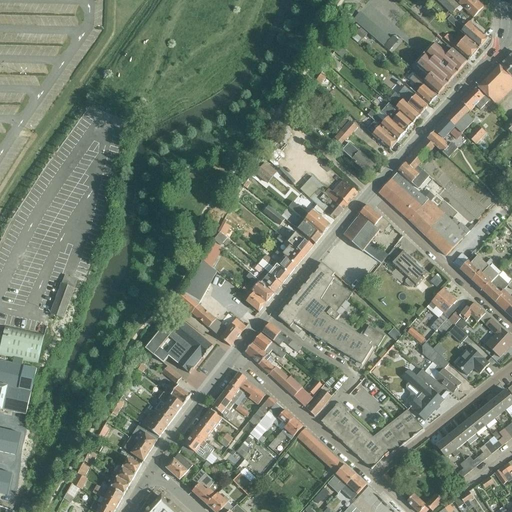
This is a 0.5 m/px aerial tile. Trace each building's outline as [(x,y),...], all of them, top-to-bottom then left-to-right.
[(423,0),(419,0),(417,3),(424,10),(429,5),(423,0)] [(451,0),(436,0),(452,14),(459,7),(451,0)] [(460,0),(458,3),(474,18),(483,8),(474,0),(460,0)] [(359,13),(352,21),(382,47),(389,38),(359,13)] [(466,37),(479,48),(488,38),(469,22),(464,28),(446,13),(443,17),(466,37)] [(361,29),(356,35),(362,41),(367,35),(361,29)] [(479,48),(466,37),(459,45),(447,35),(444,38),(469,60),(479,48)] [(392,36),(382,47),(388,52),(397,40),(392,36)] [(438,95),(466,62),(452,49),(447,55),(435,44),(416,66),(428,77),(423,82),(438,95)] [(340,46),(335,53),(341,58),(347,51),(340,46)] [(511,53),(500,66),(511,78),(511,53)] [(336,71),(340,64),(330,59),(327,66),(336,71)] [(511,78),(500,66),(478,88),(486,95),(491,99),(497,105),(511,89),(511,78)] [(331,82),(336,77),(325,69),(321,74),(331,82)] [(320,76),(315,82),(321,86),(325,80),(320,76)] [(412,76),(409,80),(414,84),(420,89),(416,94),(429,105),(436,97),(412,76)] [(416,94),(410,89),(405,85),(401,91),(411,100),(408,104),(420,115),(428,106),(415,95),(416,94)] [(491,99),(486,95),(484,97),(476,89),(462,104),(470,112),(476,106),(481,110),(491,99)] [(408,104),(396,95),(394,93),(389,99),(391,100),(393,98),(400,104),(395,109),(400,113),(413,124),(420,115),(408,104)] [(389,103),(383,110),(381,112),(388,117),(405,132),(413,124),(400,113),(395,109),(389,103)] [(462,104),(447,119),(455,127),(462,134),(474,121),(467,114),(470,112),(462,104)] [(371,112),(368,115),(374,121),(398,141),(405,132),(388,117),(384,122),(371,112)] [(447,119),(427,139),(435,147),(449,159),(458,149),(452,144),(450,146),(443,140),(451,131),(455,127),(447,119)] [(350,121),(344,128),(351,135),(357,128),(350,121)] [(374,121),(371,124),(366,130),(390,150),(398,141),(374,121)] [(475,144),(486,133),(478,125),(467,137),(475,144)] [(263,146),(274,154),(287,136),(277,128),(263,146)] [(351,135),(344,128),(335,138),(342,145),(351,135)] [(427,139),(424,143),(432,151),(435,147),(427,139)] [(342,151),(368,174),(375,167),(349,143),(342,151)] [(424,143),(420,147),(428,155),(432,151),(424,143)] [(428,155),(420,147),(417,151),(425,158),(428,155)] [(425,158),(417,151),(413,155),(421,162),(425,158)] [(413,155),(409,159),(418,166),(421,162),(413,155)] [(406,163),(399,171),(418,189),(419,188),(423,192),(433,180),(429,177),(418,166),(409,159),(406,163)] [(266,162),(256,174),(267,184),(277,171),(266,162)] [(400,186),(405,180),(397,173),(392,179),(400,186)] [(392,179),(388,184),(396,191),(400,186),(392,179)] [(331,199),(325,194),(309,180),(300,190),(322,210),(335,221),(344,210),(331,199)] [(329,189),(325,194),(331,199),(344,210),(351,202),(358,193),(344,180),(341,183),(336,190),(333,193),(329,189)] [(396,191),(386,199),(446,256),(454,247),(466,235),(457,226),(456,225),(451,221),(442,212),(430,202),(423,196),(405,180),(400,186),(396,191)] [(396,191),(388,184),(379,193),(386,199),(396,191)] [(427,191),(423,196),(430,202),(434,197),(427,191)] [(309,225),(322,236),(330,226),(312,212),(309,216),(292,203),(288,208),(305,221),(307,223),(309,225)] [(369,206),(360,216),(380,232),(381,233),(389,224),(382,217),(376,212),(369,206)] [(268,207),(263,213),(280,226),(285,220),(268,207)] [(357,220),(344,235),(358,247),(363,252),(364,251),(380,264),(387,256),(371,242),(380,232),(360,216),(357,220)] [(301,218),(295,227),(298,230),(316,244),(322,236),(309,225),(307,223),(305,221),(301,218)] [(224,220),(217,233),(219,234),(222,236),(228,223),(224,220)] [(457,226),(466,235),(474,227),(472,224),(467,229),(460,223),(457,226)] [(293,247),(305,256),(313,246),(296,233),(288,243),(293,247)] [(222,236),(219,234),(214,240),(221,246),(226,239),(222,236)] [(305,256),(293,247),(288,243),(279,236),(276,240),(286,248),(282,253),(297,266),(305,256)] [(202,261),(212,268),(221,250),(212,243),(202,261)] [(416,288),(428,275),(403,250),(400,254),(394,248),(388,254),(394,260),(390,264),(406,279),(404,281),(404,284),(409,288),(412,288),(414,286),(416,288)] [(297,266),(282,253),(277,249),(274,253),(283,260),(278,266),(290,275),(297,266)] [(469,262),(461,255),(453,264),(461,271),(469,262)] [(475,255),(469,262),(461,271),(472,281),(486,266),(485,265),(475,255)] [(277,265),(274,269),(269,265),(273,261),(267,256),(259,265),(265,270),(269,274),(282,284),(290,275),(278,266),(277,265)] [(212,268),(202,261),(186,288),(185,287),(177,300),(209,328),(216,320),(198,305),(217,273),(212,268)] [(369,326),(362,336),(362,337),(336,321),(340,316),(336,313),(346,301),(347,302),(352,294),(332,280),(334,278),(331,276),(334,272),(323,264),(322,265),(321,264),(318,268),(319,269),(314,275),(313,274),(309,279),(310,280),(305,286),(304,285),(300,289),(301,290),(296,296),(295,296),(291,300),(292,301),(287,307),(286,306),(283,311),(278,318),(296,333),(300,328),(362,366),(374,345),(378,348),(385,336),(369,326)] [(265,270),(259,265),(255,269),(261,275),(265,270)] [(486,266),(472,281),(483,292),(501,273),(492,265),(489,267),(489,268),(486,266)] [(265,270),(261,275),(266,278),(262,283),(260,282),(274,294),(282,284),(269,274),(265,270)] [(501,273),(483,292),(496,303),(501,298),(499,296),(503,290),(511,282),(502,272),(501,273)] [(260,282),(250,273),(246,277),(251,281),(246,287),(252,291),(254,293),(266,303),(274,294),(260,282)] [(63,319),(77,280),(64,275),(50,314),(63,319)] [(436,275),(430,281),(435,287),(441,280),(436,275)] [(246,302),(258,313),(266,303),(254,293),(252,291),(246,287),(245,286),(242,289),(247,293),(245,295),(249,298),(246,302)] [(457,308),(453,305),(457,301),(444,289),(427,308),(439,318),(430,328),(435,332),(437,331),(437,330),(447,320),(457,308)] [(511,305),(511,298),(503,290),(499,296),(501,298),(496,303),(504,311),(506,312),(511,305)] [(447,320),(437,330),(442,335),(452,324),(454,326),(461,318),(465,322),(471,316),(478,323),(485,314),(474,303),(469,309),(467,307),(460,316),(456,312),(448,321),(447,320)] [(168,321),(146,349),(148,352),(163,363),(168,357),(189,374),(194,368),(193,368),(202,358),(203,359),(212,347),(178,319),(173,315),(168,321)] [(227,330),(216,320),(209,328),(229,346),(246,327),(236,319),(227,330)] [(511,345),(511,338),(510,336),(501,328),(491,319),(485,325),(495,335),(485,345),(499,358),(509,347),(510,348),(511,345)] [(461,320),(456,325),(462,330),(467,325),(461,320)] [(301,348),(286,336),(270,324),(263,333),(274,342),(278,336),(280,338),(279,339),(298,353),(301,348)] [(43,334),(4,326),(0,343),(0,355),(13,359),(12,363),(21,366),(23,361),(36,364),(43,334)] [(449,333),(460,344),(467,337),(455,326),(449,333)] [(388,334),(390,336),(395,341),(401,335),(393,329),(388,334)] [(254,344),(253,344),(268,355),(272,351),(282,359),(285,355),(280,351),(281,351),(261,335),(254,344)] [(424,343),(421,347),(422,355),(428,360),(432,363),(425,372),(430,376),(435,381),(436,380),(452,394),(460,384),(443,369),(448,364),(424,343)] [(268,355),(253,344),(245,353),(269,375),(274,369),(266,362),(270,357),(268,355)] [(479,374),(489,364),(471,348),(462,357),(461,356),(454,364),(467,376),(474,369),(479,374)] [(0,360),(0,385),(30,392),(36,369),(21,366),(12,363),(0,360)] [(276,367),(274,369),(269,375),(273,378),(279,371),(276,367)] [(177,384),(181,379),(167,368),(163,373),(177,384)] [(156,369),(152,373),(161,381),(164,377),(156,369)] [(435,381),(430,376),(422,370),(416,376),(408,370),(402,377),(420,393),(417,397),(415,396),(410,396),(406,400),(407,405),(425,421),(444,400),(443,400),(450,393),(435,381)] [(283,374),(279,371),(273,378),(276,381),(283,374)] [(241,374),(232,385),(230,384),(221,396),(234,405),(243,394),(238,390),(240,388),(251,396),(249,398),(258,405),(265,395),(246,381),(246,379),(241,374)] [(289,378),(283,374),(276,381),(282,386),(290,377),(289,378)] [(290,377),(282,386),(288,392),(296,382),(290,377)] [(317,380),(308,390),(313,395),(322,385),(317,380)] [(130,382),(126,389),(131,391),(135,385),(130,382)] [(296,382),(288,392),(293,397),(301,388),(296,382)] [(30,392),(0,385),(0,409),(1,410),(25,415),(30,392)] [(168,387),(165,391),(171,395),(172,397),(172,396),(184,405),(191,395),(179,386),(179,385),(174,391),(168,387)] [(301,388),(293,397),(299,402),(307,393),(301,389),(302,388),(301,388)] [(315,417),(331,397),(324,390),(307,410),(315,417)] [(511,398),(506,390),(496,399),(505,411),(509,416),(511,413),(511,398)] [(172,397),(171,395),(165,391),(159,399),(161,401),(165,404),(166,405),(165,405),(177,414),(184,405),(172,396),(172,397)] [(313,399),(307,393),(299,402),(304,408),(313,399)] [(221,396),(213,407),(222,414),(226,409),(229,412),(234,405),(221,396)] [(252,419),(250,422),(256,428),(269,413),(269,412),(277,403),(271,397),(262,406),(253,418),(252,419)] [(505,411),(496,399),(486,406),(495,418),(505,411)] [(161,401),(155,409),(159,412),(171,422),(177,414),(165,405),(166,405),(165,404),(161,401)] [(256,428),(251,434),(259,440),(263,435),(273,424),(285,412),(276,404),(269,412),(269,413),(256,428)] [(320,423),(371,470),(384,456),(386,459),(423,430),(408,412),(407,410),(373,437),(346,413),(346,409),(342,406),(336,406),(320,423)] [(495,418),(486,406),(476,414),(486,426),(495,418)] [(171,422),(159,412),(155,409),(149,417),(153,421),(166,429),(171,422)] [(201,422),(213,431),(222,420),(210,410),(201,422)] [(244,410),(241,414),(247,418),(248,416),(252,419),(253,418),(244,410)] [(285,412),(273,424),(277,427),(281,423),(286,427),(287,427),(294,419),(285,411),(285,412)] [(476,414),(466,422),(476,434),(486,426),(476,414)] [(153,421),(149,417),(147,416),(141,424),(144,426),(159,437),(160,437),(166,429),(153,421)] [(286,427),(284,429),(268,447),(273,451),(286,437),(291,441),(303,427),(294,419),(287,427),(286,427)] [(213,431),(201,422),(192,434),(193,434),(204,443),(213,431)] [(466,422),(456,430),(466,442),(476,434),(466,422)] [(249,425),(244,432),(249,436),(254,429),(249,425)] [(136,429),(130,438),(138,443),(150,451),(157,441),(160,437),(159,437),(144,426),(140,432),(136,429)] [(97,438),(103,441),(109,430),(104,427),(97,438)] [(502,438),(498,441),(502,447),(511,439),(504,429),(499,434),(502,438)] [(3,430),(0,441),(6,442),(9,432),(3,430)] [(466,442),(456,430),(446,438),(456,450),(466,442)] [(9,432),(6,442),(13,444),(15,433),(9,432)] [(15,433),(13,444),(19,445),(21,434),(15,433)] [(193,434),(185,445),(195,453),(205,461),(214,450),(207,445),(204,443),(193,434)] [(223,439),(229,444),(233,439),(227,435),(223,439)] [(103,441),(97,438),(93,446),(90,451),(97,456),(99,457),(106,443),(103,441)] [(130,438),(124,449),(131,454),(143,462),(150,451),(138,443),(130,438)] [(456,450),(446,438),(436,446),(446,458),(451,454),(455,458),(459,454),(456,450)] [(229,444),(223,439),(220,444),(226,448),(229,444)] [(489,442),(484,445),(492,455),(502,447),(498,441),(492,446),(489,442)] [(6,442),(4,453),(10,454),(13,444),(6,442)] [(243,443),(236,452),(242,457),(249,448),(243,443)] [(13,444),(10,454),(16,456),(19,445),(13,444)] [(185,445),(181,450),(192,458),(195,453),(185,445)] [(492,455),(484,445),(479,449),(483,453),(478,457),(482,463),(492,455)] [(97,456),(90,451),(87,457),(94,461),(97,456)] [(193,466),(178,454),(174,460),(166,469),(179,481),(188,472),(193,466)] [(94,461),(87,457),(84,462),(91,466),(94,461)] [(482,463),(478,457),(473,461),(469,457),(465,461),(472,470),(482,463)] [(128,458),(123,468),(135,476),(141,466),(128,458)] [(472,470),(465,461),(459,465),(463,470),(458,474),(462,479),(472,470)] [(213,467),(206,462),(203,467),(209,472),(213,467)] [(82,465),(77,474),(84,478),(89,469),(82,465)] [(113,471),(111,473),(117,478),(130,485),(135,476),(123,468),(117,465),(113,471)] [(346,485),(355,476),(344,466),(336,475),(334,477),(327,485),(331,489),(337,495),(346,485)] [(500,469),(495,473),(503,485),(508,481),(507,479),(511,477),(508,472),(504,466),(500,469)] [(207,505),(216,496),(208,490),(214,482),(201,471),(194,478),(187,487),(207,505)] [(6,473),(3,484),(10,485),(12,474),(6,473)] [(84,478),(77,474),(71,485),(80,489),(81,490),(87,480),(84,478)] [(248,496),(255,488),(241,474),(233,482),(247,496),(248,496)] [(392,489),(397,485),(385,474),(380,478),(392,489)] [(346,485),(342,491),(352,501),(366,486),(355,476),(346,485)] [(490,477),(485,480),(489,486),(494,482),(490,477)] [(130,485),(117,478),(111,487),(124,495),(130,485)] [(489,486),(485,480),(481,483),(485,489),(489,486)] [(3,484),(1,494),(7,496),(10,485),(3,484)] [(71,485),(66,494),(71,497),(73,498),(74,499),(80,489),(71,485)] [(98,486),(96,490),(119,504),(124,495),(111,487),(108,485),(105,490),(98,486)] [(119,504),(96,490),(93,493),(101,499),(98,503),(114,511),(119,504)] [(469,492),(464,495),(468,500),(473,497),(469,492)] [(71,497),(66,494),(63,499),(70,504),(73,498),(71,497)] [(216,496),(207,505),(207,506),(214,511),(229,511),(230,511),(234,508),(230,505),(232,503),(226,497),(224,500),(218,494),(216,496)] [(433,511),(443,500),(436,494),(426,505),(414,495),(407,502),(417,511),(426,511),(429,509),(433,511)] [(460,498),(454,502),(458,508),(464,503),(468,500),(464,495),(460,498)] [(177,511),(162,498),(148,511),(177,511)] [(28,511),(31,503),(23,500),(19,511),(28,511)] [(114,511),(98,503),(96,501),(90,509),(94,511),(114,511)]
